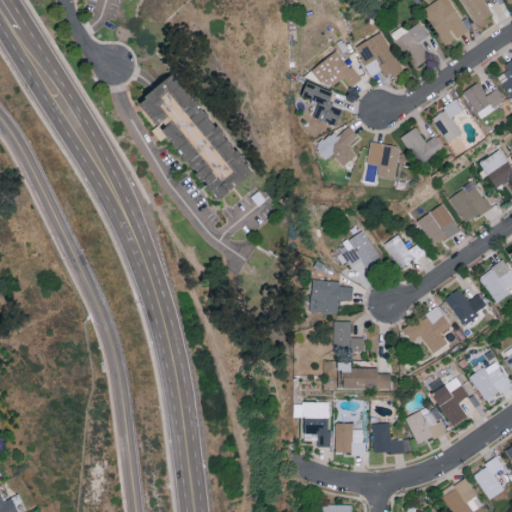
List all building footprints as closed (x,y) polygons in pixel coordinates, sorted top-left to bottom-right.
[(444,45),(455,38),(455,37),(474,26),(468,16),(462,20),(450,0),(435,0),(422,8),(444,45)] [(461,0),(476,23),(492,13),(484,0),(461,0)] [(414,67),(429,57),(419,41),(428,35),(419,22),(406,30),(403,25),(392,33),(414,67)] [(356,44),(370,75),(382,69),(386,77),(400,70),(383,32),(356,44)] [(312,69),(327,89),(343,77),(350,87),(360,79),(337,49),(312,69)] [(511,58),(504,64),(508,69),(497,76),(511,99),(511,58)] [(139,105),(153,91),(172,75),(251,174),(220,200),(139,105)] [(301,95),(319,102),(313,117),(337,125),(343,109),(328,103),(333,91),(307,81),(301,95)] [(485,95),(477,82),(463,91),(479,117),(505,101),(497,88),(485,95)] [(462,110),(456,100),(431,116),(447,142),(462,133),(452,116),(462,110)] [(332,154),(343,166),(357,153),(348,144),(358,135),(349,125),(337,136),(332,131),(315,147),(326,159),(332,154)] [(444,147),(435,135),(426,141),(415,126),(400,137),(420,164),(444,147)] [(379,164),(377,175),(394,178),(400,146),(370,140),(366,162),(379,164)] [(480,160),(495,189),(508,182),(511,189),(511,164),(503,148),(480,160)] [(490,207),(474,180),(449,196),(465,222),(490,207)] [(431,244),(458,231),(445,204),(418,217),(431,244)] [(420,241),(408,249),(399,233),(384,243),(400,269),(426,252),(420,241)] [(511,293),(507,286),(511,283),(511,273),(504,259),(479,274),(495,302),(511,293)] [(310,311),(339,312),(339,300),(352,300),(352,286),(339,286),(340,280),(311,279),(310,311)] [(445,297),(464,325),(479,315),(476,311),(486,304),(478,293),(468,300),(459,288),(445,297)] [(433,353),(448,342),(441,333),(451,326),(437,305),(403,329),(411,341),(420,335),(433,353)] [(333,350),(363,350),(364,337),(350,337),(350,321),(334,320),(333,350)] [(511,346),(503,352),(511,367),(511,346)] [(495,359),(490,363),(488,359),(468,373),(487,400),(511,383),(495,359)] [(391,373),(378,373),(378,367),(351,368),(351,361),(337,361),(338,370),(343,369),(344,389),(391,387),(391,373)] [(468,415),(459,402),(469,395),(457,376),(431,393),(453,425),(468,415)] [(304,416),(304,439),(318,439),(318,446),(329,446),(329,402),(294,401),(293,416),(304,416)] [(445,431),(440,420),(436,422),(427,406),(405,417),(418,445),(445,431)] [(335,452),(350,452),(350,455),(364,455),(364,429),(353,429),(353,422),(335,423),(335,452)] [(372,423),(373,453),(405,452),(404,439),(390,440),(390,422),(372,423)] [(504,467),(498,457),(473,472),(488,499),(503,490),(493,473),(504,467)] [(440,493),(452,511),(471,511),(483,504),(465,476),(440,493)] [(0,511),(17,511),(12,497),(4,501),(0,490),(0,511)]
